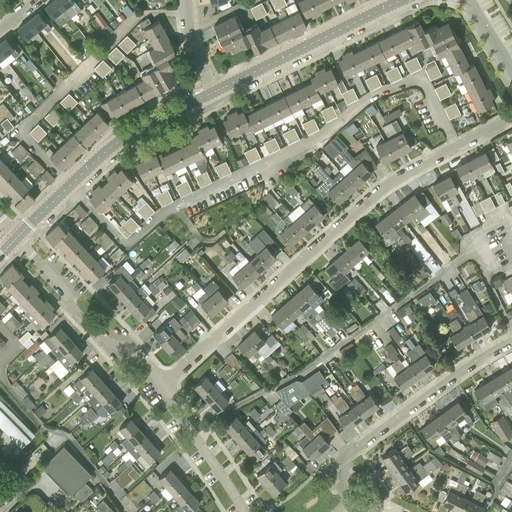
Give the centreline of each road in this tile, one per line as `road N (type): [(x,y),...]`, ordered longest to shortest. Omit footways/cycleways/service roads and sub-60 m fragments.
road 1 (residential): [(160,387),(391,182),(511,117)]
road 2 (residential): [(16,238),(122,139),(213,92)]
road 3 (residential): [(348,501),(348,454),(511,340)]
road 4 (residential): [(160,387),(132,346),(100,340),(63,284),(16,238)]
road 5 (residential): [(213,92),(407,0)]
road 6 (residential): [(244,511),(160,387)]
